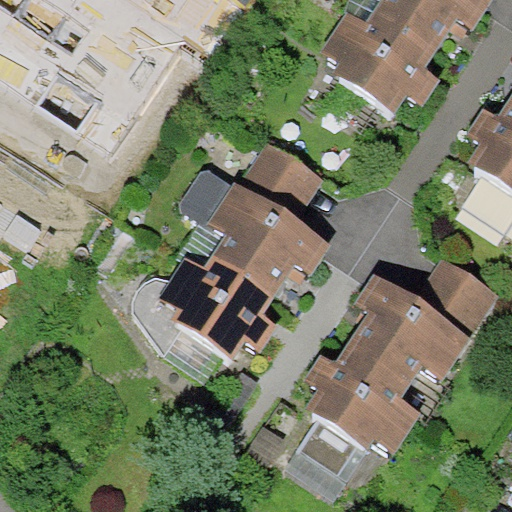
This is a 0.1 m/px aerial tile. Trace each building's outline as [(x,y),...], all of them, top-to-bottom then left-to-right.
[(379,0),(363,26),(340,12),(313,55),(333,67),(326,80),(394,122),(404,107),(417,116),(428,99),(438,82),(420,71),(445,31),(461,41),(474,21),(486,1),(484,0),(379,0)] [(511,108),(504,103),(493,121),(483,114),(468,137),(476,143),(461,167),(511,200),(511,108)] [(317,179),(266,146),(237,189),(205,171),(181,208),(222,238),(197,276),(178,263),(154,299),(169,309),(159,325),(228,370),(240,352),(253,360),(265,345),(273,330),(257,319),(284,278),(297,286),(310,268),(322,249),(287,225),(317,179)] [(437,258),(408,302),(466,339),(493,295),(437,258)] [(408,302),(370,278),(351,308),(364,316),(345,345),(404,383),(412,371),(436,386),(466,339),(408,302)] [(404,383),(345,345),(332,367),(316,357),(300,384),(311,391),(298,412),(362,451),(366,444),(391,459),(416,417),(391,402),(404,383)]
